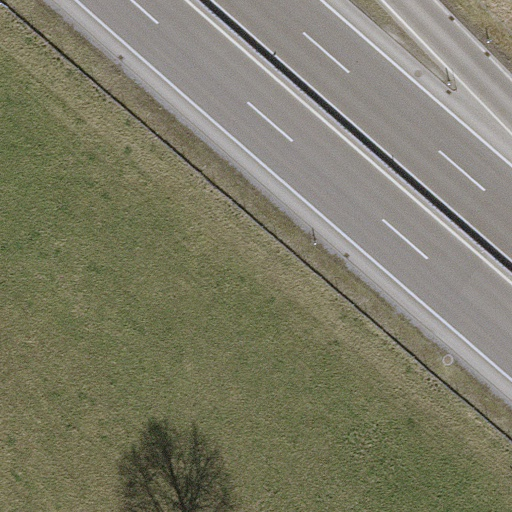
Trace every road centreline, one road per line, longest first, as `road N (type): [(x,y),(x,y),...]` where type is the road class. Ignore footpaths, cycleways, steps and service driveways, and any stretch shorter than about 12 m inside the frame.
road 1 (motorway): [(129,0),(511,332)]
road 2 (motorway): [(511,210),(270,0)]
